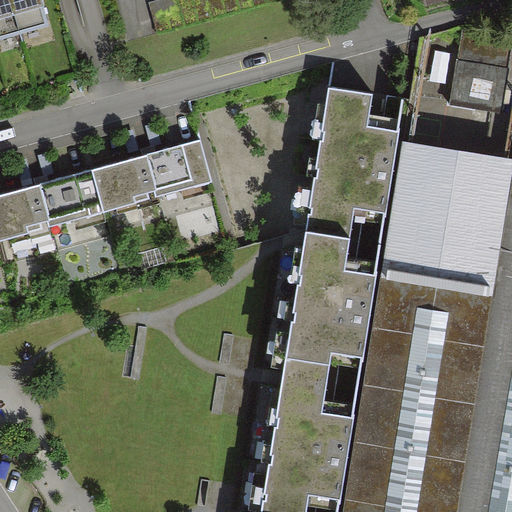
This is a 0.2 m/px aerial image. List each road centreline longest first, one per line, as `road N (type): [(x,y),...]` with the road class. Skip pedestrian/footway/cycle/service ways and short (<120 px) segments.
road 1 (residential): [(0,136),(379,38)]
road 2 (residential): [(379,38),(511,1)]
